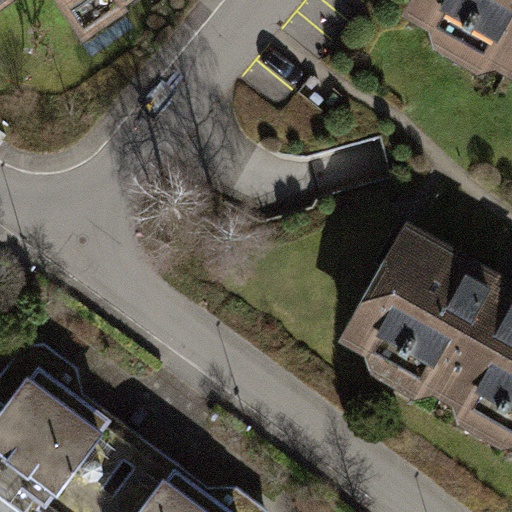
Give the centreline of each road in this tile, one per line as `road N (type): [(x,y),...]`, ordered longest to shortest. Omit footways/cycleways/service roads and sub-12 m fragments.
road 1 (residential): [(425,511),(65,234)]
road 2 (residential): [(261,0),(65,234)]
